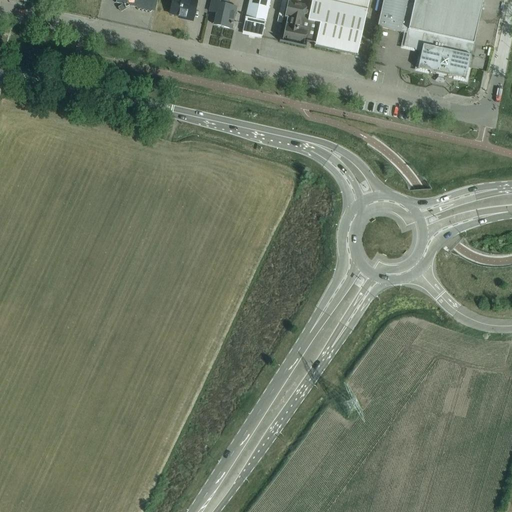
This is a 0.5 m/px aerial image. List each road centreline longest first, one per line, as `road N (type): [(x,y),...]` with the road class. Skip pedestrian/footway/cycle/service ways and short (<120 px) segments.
road 1 (unclassified): [(482,112),(0,10)]
road 2 (secondary): [(317,320),(191,511)]
road 3 (secondary): [(214,511),(339,334)]
road 4 (tertiary): [(172,112),(0,70)]
road 5 (tertiary): [(172,112),(306,142)]
